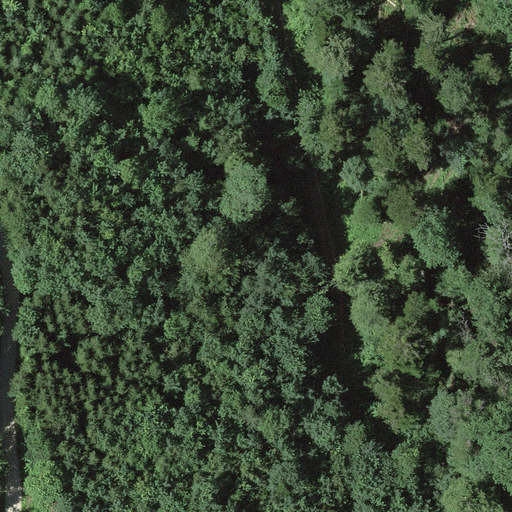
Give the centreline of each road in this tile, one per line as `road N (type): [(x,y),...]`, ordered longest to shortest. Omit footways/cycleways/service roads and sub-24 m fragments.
road 1 (track): [(265,0),(321,262),(348,511)]
road 2 (track): [(0,225),(12,258),(12,511)]
